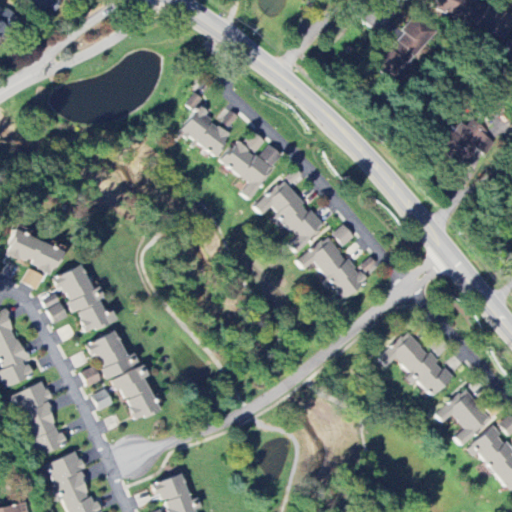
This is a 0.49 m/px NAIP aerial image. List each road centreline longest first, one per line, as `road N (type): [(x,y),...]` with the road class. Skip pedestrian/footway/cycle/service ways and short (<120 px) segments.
road 1 (secondary): [(511,331),(340,131),(272,70),(170,0)]
road 2 (residential): [(277,75),(338,14),(356,7),(381,19),(401,0),(501,167),(474,181),(428,228)]
road 3 (residential): [(109,466),(222,423),(279,389),(451,256)]
road 4 (residential): [(409,290),(279,139),(210,77)]
road 5 (residential): [(109,466),(26,309),(0,294)]
road 6 (residential): [(19,79),(95,49),(154,0)]
road 7 (residential): [(409,290),(511,407)]
road 8 (residential): [(116,0),(19,79)]
